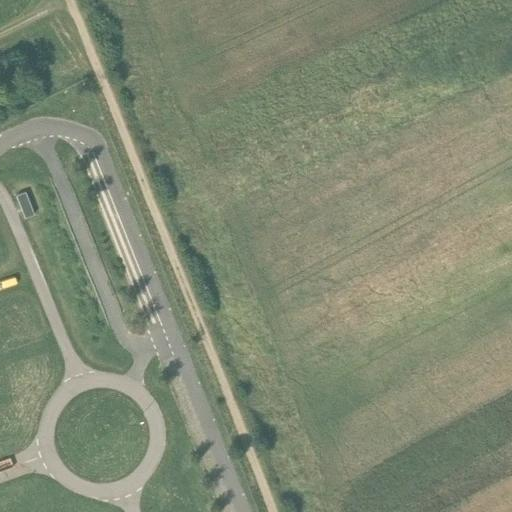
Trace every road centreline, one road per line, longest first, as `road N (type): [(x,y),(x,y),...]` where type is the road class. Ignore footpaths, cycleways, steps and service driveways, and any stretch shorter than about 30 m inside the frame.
road 1 (track): [(272,511),(69,0)]
road 2 (unclassified): [(175,337),(98,143),(64,130),(41,132)]
road 3 (unclassified): [(147,349),(122,334),(41,132)]
road 4 (unclassified): [(0,194),(79,386)]
road 5 (unclassified): [(245,511),(175,337)]
road 6 (unclassified): [(123,492),(141,480),(159,440),(154,418),(130,390)]
